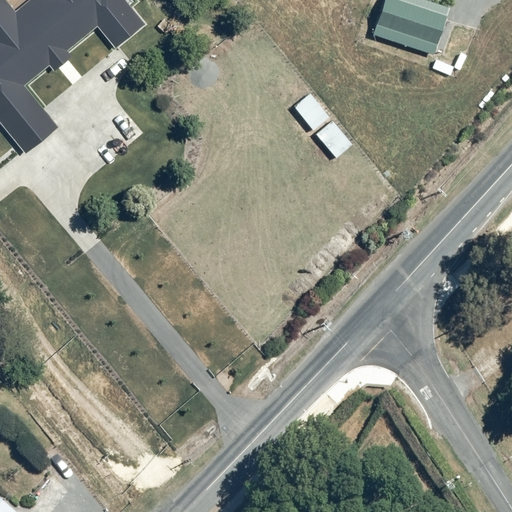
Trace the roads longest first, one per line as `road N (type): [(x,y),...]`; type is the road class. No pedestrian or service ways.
road 1 (tertiary): [(376,311),(185,511)]
road 2 (residential): [(376,311),(429,379),(511,511)]
road 3 (secondary): [(511,164),(376,311)]
